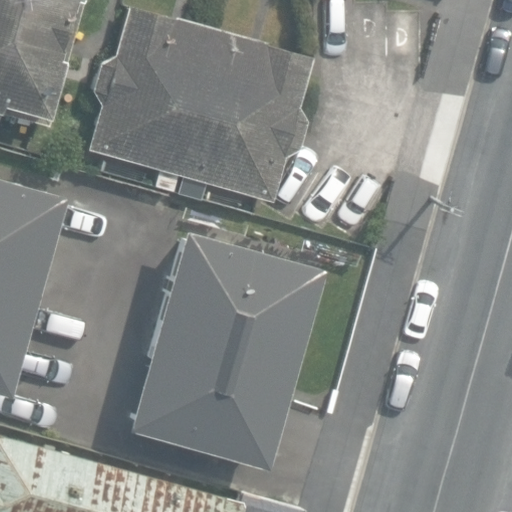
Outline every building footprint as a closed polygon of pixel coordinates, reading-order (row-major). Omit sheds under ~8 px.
[(0,0),(0,109),(42,122),(75,0),(0,0)] [(305,51),(120,0),(119,0),(106,51),(91,59),(84,85),(92,102),(80,146),(265,198),(277,152),(292,143),(300,117),(291,102),(305,51)] [(0,364),(49,190),(0,176),(0,364)] [(307,260),(165,221),(109,424),(251,462),(307,260)] [(231,511),(236,497),(0,433),(0,511),(231,511)]
